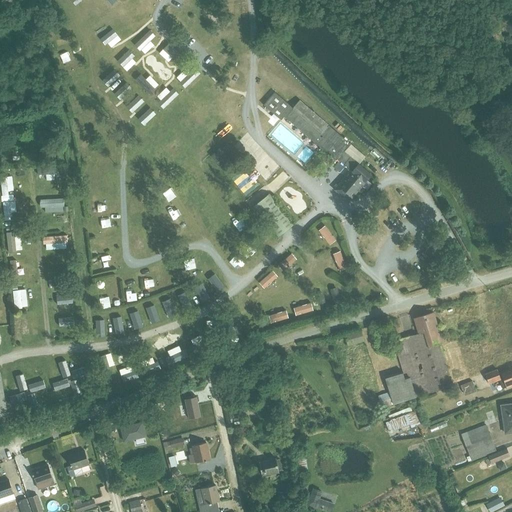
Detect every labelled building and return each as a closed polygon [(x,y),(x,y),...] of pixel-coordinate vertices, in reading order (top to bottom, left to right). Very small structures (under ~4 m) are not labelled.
[(107,25),(96,35),(106,47),(118,37),(107,25)] [(153,43),(146,37),(151,33),(144,26),(129,43),(142,55),(153,43)] [(154,50),(165,61),(175,51),(164,40),(154,50)] [(116,62),(129,56),(125,48),(112,54),(116,62)] [(75,49),(61,53),(65,65),(79,62),(75,49)] [(121,68),(132,61),(129,56),(118,62),(121,68)] [(103,63),(98,67),(103,73),(108,69),(112,76),(117,72),(105,57),(100,60),(103,63)] [(179,68),(171,75),(175,79),(183,72),(179,68)] [(145,72),(141,76),(136,70),(130,76),(145,92),(154,82),(145,72)] [(122,80),(111,89),(114,93),(118,90),(121,93),(126,89),(123,86),(125,84),(122,80)] [(159,102),(173,90),(166,82),(152,94),(159,102)] [(125,97),(128,104),(137,99),(134,92),(125,97)] [(344,151),(350,143),(299,100),(293,108),(274,92),(263,105),(281,120),(284,117),(335,160),(337,158),(350,170),(333,190),(341,197),(342,196),(349,202),(365,183),(364,182),(371,174),(359,164),(344,151)] [(140,124),(152,113),(145,105),(133,116),(140,124)] [(90,108),(81,112),(86,124),(96,119),(90,108)] [(55,111),(48,112),(51,132),(58,130),(55,111)] [(224,141),(209,155),(223,170),(238,156),(224,141)] [(344,151),(359,164),(365,157),(350,143),(344,151)] [(123,178),(138,177),(138,166),(123,167),(123,178)] [(239,190),(253,178),(243,166),(228,179),(239,190)] [(56,169),(36,170),(36,176),(41,176),(41,181),(48,181),(48,176),(57,176),(56,169)] [(7,176),(1,177),(2,192),(8,191),(8,188),(13,187),(13,179),(7,180),(7,176)] [(143,204),(142,192),(132,192),(133,204),(143,204)] [(270,193),(252,207),(277,238),(294,224),(270,193)] [(92,212),(107,207),(105,200),(99,202),(97,197),(88,201),(92,212)] [(58,199),(40,200),(40,206),(44,206),(44,212),(55,211),(55,206),(58,205),(58,199)] [(16,202),(3,203),(5,221),(11,221),(10,213),(16,212),(16,202)] [(325,226),(319,230),(330,245),(336,240),(325,226)] [(132,229),(126,229),(128,251),(139,250),(138,237),(133,238),(132,229)] [(13,233),(6,233),(8,251),(15,250),(13,233)] [(104,234),(90,239),(94,252),(109,246),(104,234)] [(67,236),(43,237),(43,245),(46,245),(46,250),(66,249),(66,243),(68,243),(67,236)] [(340,251),(333,254),(340,271),(347,268),(340,251)] [(292,253),(278,266),(283,272),(297,259),(292,253)] [(456,258),(448,262),(453,272),(461,267),(456,258)] [(16,260),(10,261),(12,279),(22,278),(21,268),(17,268),(16,260)] [(161,276),(173,276),(173,264),(161,265),(161,276)] [(152,284),(149,267),(138,269),(141,286),(152,284)] [(69,268),(48,269),(49,277),(57,276),(57,282),(65,281),(65,276),(70,275),(69,268)] [(273,270),(259,283),(264,289),(278,276),(273,270)] [(211,271),(203,276),(213,290),(220,285),(211,271)] [(109,285),(104,285),(104,297),(115,297),(115,281),(109,281),(109,285)] [(120,289),(121,300),(131,299),(129,288),(120,289)] [(26,290),(13,291),(15,308),(28,306),(26,290)] [(159,298),(162,313),(170,312),(167,296),(159,298)] [(150,303),(142,305),(146,320),(154,318),(150,303)] [(311,303),(294,308),(296,316),(313,310),(311,303)] [(70,305),(52,306),(53,319),(71,317),(70,305)] [(133,309),(126,311),(130,326),(137,324),(133,309)] [(286,310),(268,316),(271,323),(288,318),(286,310)] [(389,392),(378,396),(382,408),(454,386),(435,325),(437,324),(434,313),(414,318),(419,333),(393,341),(403,373),(385,378),(389,392)] [(108,316),(111,332),(120,330),(116,314),(108,316)] [(11,332),(23,332),(23,315),(11,315),(11,332)] [(210,317),(208,327),(217,330),(220,316),(215,316),(215,317),(210,317)] [(91,318),(91,332),(99,332),(99,318),(91,318)] [(361,331),(345,336),(348,346),(364,342),(361,331)] [(202,346),(198,347),(200,353),(215,347),(213,342),(209,343),(207,338),(201,341),(202,346)] [(165,354),(161,356),(164,363),(184,354),(180,347),(177,348),(174,343),(162,348),(165,354)] [(101,351),(104,364),(110,363),(107,350),(101,351)] [(57,376),(47,378),(50,389),(68,385),(69,391),(86,387),(81,364),(64,367),(62,357),(53,359),(57,376)] [(153,360),(147,364),(149,369),(156,366),(153,360)] [(254,376),(246,379),(248,386),(255,384),(254,380),(270,375),(268,367),(252,371),(254,376)] [(497,369),(485,374),(489,384),(500,380),(502,383),(504,382),(506,387),(511,385),(511,370),(499,375),(497,369)] [(11,372),(14,391),(5,393),(6,404),(32,400),(30,390),(40,389),(38,377),(21,380),(20,370),(11,372)] [(472,381),(460,385),(464,396),(476,392),(472,381)] [(197,397),(185,400),(189,419),(201,417),(197,397)] [(231,407),(233,418),(244,415),(242,403),(231,406),(231,407)] [(511,404),(500,406),(504,434),(511,432),(511,404)] [(390,421),(386,422),(389,432),(410,424),(411,428),(420,424),(415,411),(412,412),(410,407),(388,416),(390,421)] [(445,421),(430,427),(432,432),(447,426),(445,421)] [(142,423),(121,428),(124,442),(145,437),(142,423)] [(486,425),(461,434),(464,442),(461,443),(463,448),(466,447),(467,448),(463,449),(464,452),(468,451),(470,456),(466,457),(468,462),(471,460),(472,461),(496,451),(486,425)] [(170,442),(163,443),(165,452),(172,450),(172,448),(184,445),(183,438),(170,441),(170,442)] [(191,455),(188,456),(190,463),(195,462),(195,463),(199,462),(200,465),(206,463),(205,461),(210,460),(206,443),(192,446),(192,447),(189,448),(191,455)] [(489,458),(485,460),(487,465),(510,456),(506,448),(488,456),(489,458)] [(72,469),(68,470),(70,477),(90,470),(88,465),(89,465),(85,451),(68,457),(71,465),(71,466),(72,469)] [(166,465),(172,464),(170,453),(164,454),(166,465)] [(278,471),(276,460),(276,459),(259,462),(262,476),(279,472),(278,471)] [(306,459),(295,460),(297,472),(308,471),(306,459)] [(504,462),(497,465),(500,471),(507,469),(504,462)] [(48,465),(32,471),(38,489),(55,484),(48,465)] [(9,480),(0,483),(0,504),(16,499),(9,480)] [(216,485),(201,488),(205,504),(219,501),(216,485)] [(313,488),(307,505),(327,511),(331,511),(335,504),(320,499),(322,491),(313,488)] [(43,511),(37,494),(29,497),(33,511),(43,511)] [(30,511),(26,498),(18,501),(21,511),(30,511)] [(500,498),(486,505),(490,511),(491,511),(504,505),(500,498)] [(80,499),(73,502),(76,511),(79,511),(95,506),(93,500),(82,504),(80,499)] [(143,511),(140,500),(129,503),(132,511),(133,511),(132,511),(143,511)]
